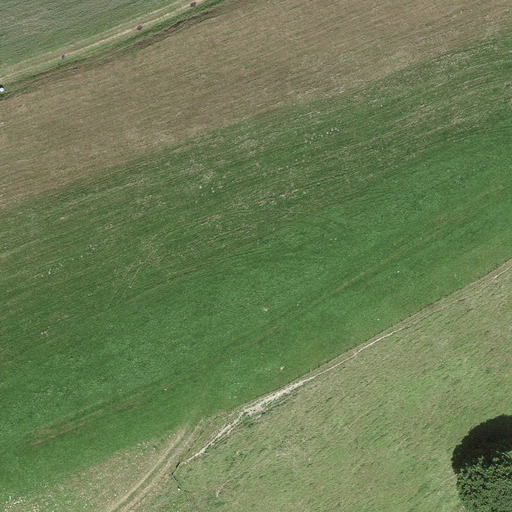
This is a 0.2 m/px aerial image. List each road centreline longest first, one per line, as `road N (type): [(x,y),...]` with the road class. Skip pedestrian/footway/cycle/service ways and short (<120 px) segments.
road 1 (track): [(0,462),(222,360),(511,175)]
road 2 (track): [(0,70),(185,0)]
